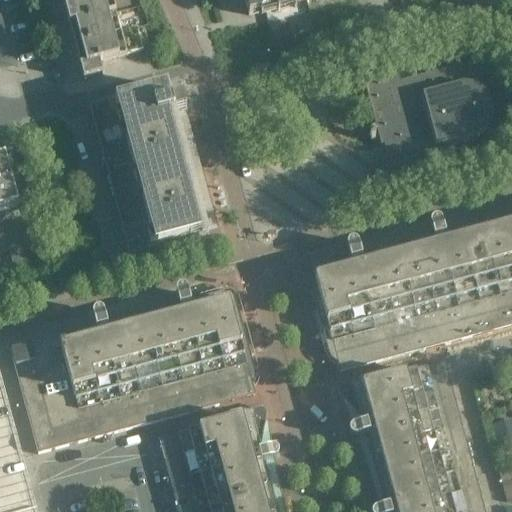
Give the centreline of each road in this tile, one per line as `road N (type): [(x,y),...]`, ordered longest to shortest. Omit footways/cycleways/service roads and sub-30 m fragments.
road 1 (unknown): [(0,357),(53,486)]
road 2 (residential): [(146,465),(134,450),(61,469),(53,486),(60,511)]
